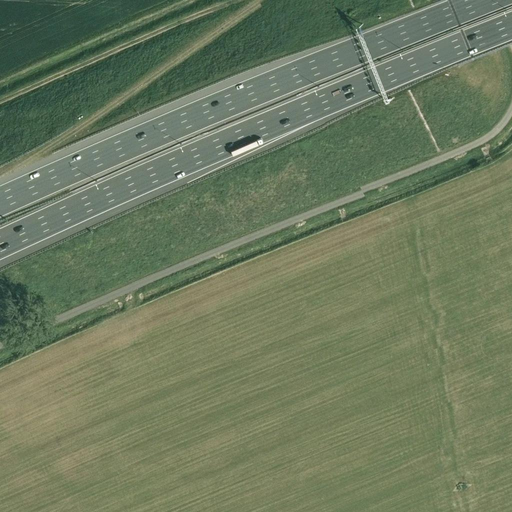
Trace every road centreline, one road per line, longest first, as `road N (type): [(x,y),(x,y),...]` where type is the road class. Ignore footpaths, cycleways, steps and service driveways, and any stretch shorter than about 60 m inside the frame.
road 1 (motorway): [(0,244),(511,24)]
road 2 (motorway): [(487,0),(0,201)]
